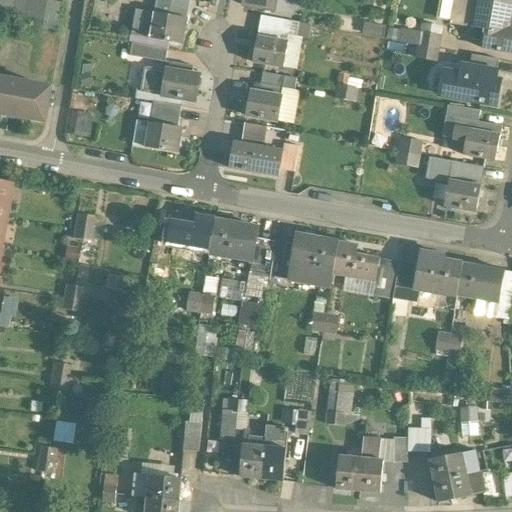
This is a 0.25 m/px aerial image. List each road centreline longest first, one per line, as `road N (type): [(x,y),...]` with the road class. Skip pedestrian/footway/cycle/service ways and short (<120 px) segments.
road 1 (residential): [(202,192),(505,245)]
road 2 (residential): [(0,154),(202,192)]
road 3 (residential): [(202,192),(231,21)]
